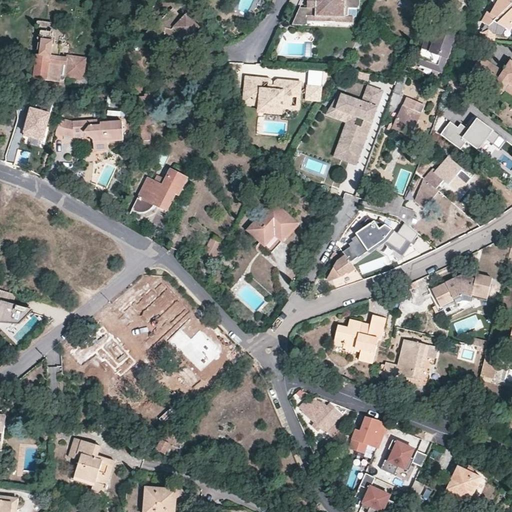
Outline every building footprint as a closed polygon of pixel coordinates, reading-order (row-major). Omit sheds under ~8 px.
[(359,9),(359,0),(307,0),(307,7),(299,7),(291,24),(306,25),(306,22),(307,15),(348,17),(353,17),(358,18),(359,9)] [(488,12),(482,22),(489,26),(501,26),(502,24),(505,26),(504,28),(509,31),(511,25),(511,0),(511,1),(509,0),(500,0),(491,14),(488,12)] [(181,19),(171,10),(159,22),(158,21),(143,36),(154,47),(160,42),(163,38),(170,40),(176,47),(184,39),(186,41),(199,27),(186,14),(181,19)] [(307,15),(306,22),(353,24),(353,17),(348,17),(307,15)] [(38,32),(44,32),(40,55),(37,55),(33,79),(58,82),(58,81),(59,76),(65,76),(82,79),(85,59),(67,57),(66,59),(59,59),(61,47),(63,47),(65,30),(54,28),(54,24),(40,22),(38,32)] [(174,49),(176,47),(170,40),(163,38),(174,49)] [(437,71),(442,58),(446,59),(451,47),(448,45),(436,41),(430,38),(422,60),(429,63),(427,68),(437,71)] [(163,44),(160,42),(154,47),(157,50),(163,44)] [(494,69),(497,65),(480,53),(471,67),(494,83),(492,86),(500,92),(504,87),(496,81),(501,73),(494,69)] [(504,87),(511,92),(511,60),(511,59),(503,69),(506,71),(503,74),(501,73),(496,81),(504,87)] [(412,65),(406,63),(403,70),(409,72),(412,65)] [(497,65),(494,69),(501,73),(503,69),(497,65)] [(368,81),(369,75),(359,73),(358,79),(368,81)] [(242,77),(240,104),(257,106),(258,103),(249,102),(250,97),(245,97),(246,80),(265,82),(265,85),(268,85),(268,82),(266,79),(242,77)] [(264,101),(266,101),(266,103),(266,104),(268,105),(269,105),(271,105),(272,104),(273,102),(274,102),(274,104),(275,105),(279,105),(289,106),(290,97),(295,97),(296,85),(275,83),(275,85),(275,90),(265,89),(265,85),(265,82),(246,80),(245,97),(250,97),(249,102),(258,103),(260,103),(262,103),(263,103),(264,103),(264,101)] [(279,109),(298,110),(300,82),(275,80),(272,82),(271,85),(275,85),(275,83),(296,85),(295,97),(290,97),(289,106),(279,105),(279,109)] [(405,83),(398,80),(388,106),(395,109),(405,83)] [(304,85),(303,100),(318,100),(319,86),(304,85)] [(377,105),(382,92),(370,87),(365,101),(377,105)] [(356,161),(377,105),(365,101),(365,102),(339,93),(331,106),(357,116),(364,119),(361,127),(354,125),(342,156),(356,161)] [(106,107),(114,108),(115,96),(115,94),(107,94),(106,107)] [(135,110),(136,103),(122,102),(122,97),(115,96),(114,108),(135,110)] [(141,140),(149,140),(148,114),(147,97),(138,97),(139,113),(141,140)] [(423,105),(405,98),(393,126),(389,125),(387,130),(409,140),(423,105)] [(271,105),(269,105),(268,105),(266,104),(266,103),(266,101),(264,101),(264,103),(263,103),(262,103),(260,103),(258,103),(257,106),(257,112),(279,113),(279,109),(279,105),(275,105),(274,104),(274,102),(273,102),(272,104),(271,105)] [(354,125),(357,116),(331,106),(326,114),(348,122),(336,154),(342,156),(354,125)] [(440,135),(460,150),(466,142),(478,151),(487,140),(493,145),(500,136),(474,117),(466,129),(460,124),(457,128),(449,122),(440,135)] [(66,121),(59,118),(55,134),(63,135),(66,121)] [(73,138),(72,133),(71,122),(66,121),(63,135),(73,138)] [(121,123),(102,124),(100,124),(99,122),(99,121),(71,122),(72,133),(84,133),(89,138),(93,141),(94,151),(107,151),(107,141),(122,141),(121,123)] [(506,140),(500,136),(493,145),(499,149),(506,140)] [(139,150),(147,152),(149,140),(141,140),(139,150)] [(436,172),(433,169),(425,180),(415,203),(423,210),(438,192),(436,189),(443,180),(455,190),(458,186),(461,189),(471,177),(447,158),(436,172)] [(161,182),(160,185),(147,178),(131,210),(133,211),(136,213),(139,213),(143,213),(146,212),(148,211),(151,208),(154,204),(166,210),(174,194),(178,195),(186,178),(171,171),(168,178),(164,184),(161,182)] [(335,197),(337,191),(330,188),(328,194),(335,197)] [(372,202),(370,209),(382,213),(384,205),(385,202),(373,199),(372,202)] [(297,224),(272,201),(246,230),(264,246),(272,252),(279,243),(297,224)] [(384,205),(382,213),(398,217),(400,209),(384,205)] [(400,209),(398,217),(408,226),(414,212),(401,206),(400,209)] [(381,221),(372,227),(369,223),(348,239),(353,247),(360,255),(390,232),(381,221)] [(425,246),(418,236),(408,243),(414,253),(415,253),(425,246)] [(224,245),(211,239),(204,254),(216,260),(224,245)] [(415,253),(419,257),(431,251),(427,245),(425,246),(415,253)] [(339,255),(333,252),(330,258),(335,261),(339,255)] [(344,256),(339,259),(333,271),(329,277),(331,280),(338,277),(345,272),(346,274),(354,268),(344,256)] [(438,307),(461,296),(471,298),(472,295),(487,298),(492,280),(476,276),(475,280),(470,279),(457,276),(429,290),(438,307)] [(13,305),(16,295),(0,290),(0,322),(14,326),(26,311),(28,309),(13,305)] [(29,312),(33,300),(16,295),(13,305),(28,309),(26,311),(29,312)] [(438,307),(439,310),(460,300),(470,302),(471,298),(461,296),(438,307)] [(175,308),(165,298),(151,312),(161,322),(175,308)] [(367,325),(366,329),(359,327),(359,323),(347,321),(345,329),(336,327),(334,339),(343,341),(341,349),(359,353),(358,360),(358,362),(371,365),(377,341),(379,341),(384,319),(370,316),(367,325)] [(110,365),(120,359),(129,375),(148,364),(140,350),(146,347),(141,338),(105,357),(110,365)] [(334,339),(332,347),(341,349),(343,341),(334,339)] [(429,345),(404,339),(398,364),(385,361),(382,376),(395,379),(395,378),(396,374),(411,377),(420,379),(429,345)] [(486,349),(488,343),(473,339),(472,345),(486,349)] [(146,347),(140,350),(148,364),(129,375),(132,381),(157,368),(146,347)] [(498,358),(485,355),(480,377),(492,379),(498,358)] [(303,411),(315,423),(313,425),(318,430),(320,428),(329,436),(331,438),(338,431),(342,426),(336,421),(341,415),(330,404),(326,408),(323,405),(323,403),(313,399),(313,400),(303,411)] [(416,410),(424,413),(429,402),(421,399),(416,410)] [(181,417),(172,406),(158,419),(167,429),(181,417)] [(120,418),(117,422),(135,441),(139,437),(120,418)] [(377,448),(387,426),(378,421),(366,418),(360,432),(355,430),(349,448),(363,453),(366,445),(377,448)] [(321,448),(329,455),(345,438),(338,431),(331,438),(321,448)] [(331,438),(329,436),(316,449),(318,451),(321,448),(331,438)] [(81,440),(74,438),(69,457),(79,461),(81,455),(77,454),(81,440)] [(113,461),(97,456),(99,446),(81,440),(77,454),(81,455),(79,461),(77,468),(74,476),(105,486),(113,461)] [(160,440),(159,440),(155,450),(162,452),(166,442),(160,440)] [(410,448),(393,440),(389,449),(394,451),(389,461),(385,459),(381,469),(394,475),(399,466),(409,470),(412,463),(414,459),(407,456),(410,448)] [(318,451),(315,454),(323,462),(329,455),(321,448),(318,451)] [(414,459),(418,451),(410,448),(407,456),(414,459)] [(439,462),(442,454),(433,450),(430,458),(439,462)] [(421,467),(427,456),(418,451),(414,459),(412,463),(421,467)] [(483,479),(459,466),(447,491),(471,503),(483,479)] [(388,499),(390,495),(371,487),(375,478),(365,473),(359,486),(369,490),(363,503),(370,506),(367,511),(382,511),(383,511),(389,511),(394,502),(388,499)] [(103,494),(105,486),(74,476),(71,475),(70,479),(92,487),(91,490),(103,494)] [(423,485),(415,480),(408,495),(417,498),(423,485)] [(143,511),(148,511),(174,511),(175,501),(171,501),(172,490),(145,488),(143,511)] [(0,511),(15,511),(16,511),(11,511),(12,499),(0,497),(0,511)]
